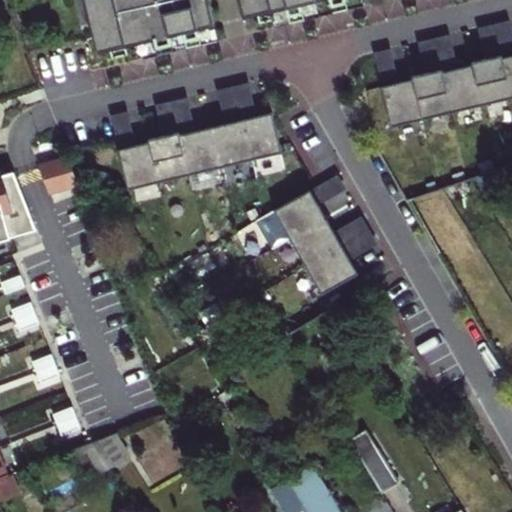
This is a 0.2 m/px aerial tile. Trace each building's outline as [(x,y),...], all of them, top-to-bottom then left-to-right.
[(78,0),(92,55),(105,52),(107,59),(123,56),(121,48),(150,41),(151,49),(167,46),(165,37),(178,35),(180,42),(195,39),(193,31),(209,27),(202,0),(78,0)] [(235,0),(240,20),(255,16),(257,24),(272,21),(270,13),(283,10),(285,17),(300,14),(298,6),(322,0),(327,0),(329,7),(344,4),(342,0),(235,0)] [(511,34),(510,26),(494,30),(501,58),(511,55),(511,34)] [(484,60),(500,56),(494,30),(478,34),(484,60)] [(434,44),(441,73),(457,69),(450,40),(434,44)] [(424,74),(440,70),(434,44),(418,48),(424,74)] [(392,54),(375,58),(382,87),(398,83),(392,54)] [(381,87),(391,127),(511,98),(511,55),(501,58),(500,56),(484,60),(471,63),(472,65),(457,69),(441,73),(440,70),(424,74),(411,77),(412,80),(398,83),(381,87)] [(255,117),(248,89),(232,93),(239,121),(255,117)] [(239,121),(232,93),(216,96),(223,125),(239,121)] [(193,132),(187,103),(171,107),(177,135),(193,132)] [(161,137),(177,133),(171,107),(155,111),(161,137)] [(110,152),(119,192),(279,154),(269,114),(239,121),(223,125),(177,135),(177,133),(161,137),(148,140),(148,142),(130,147),(110,152)] [(123,119),(107,122),(114,151),(130,147),(123,119)] [(0,240),(37,230),(14,171),(0,175),(0,478),(9,475),(0,452),(0,240)] [(308,189),(306,191),(314,205),(339,189),(331,176),(315,185),(308,189)] [(270,211),(320,293),(356,273),(348,260),(339,246),(331,232),(306,191),(270,211)] [(356,217),(331,232),(339,246),(364,231),(356,217)] [(364,231),(339,246),(348,260),(373,245),(364,231)] [(25,287),(21,275),(2,283),(6,294),(25,287)] [(36,313),(31,302),(12,310),(17,320),(36,313)] [(40,323),(36,313),(17,320),(20,331),(40,323)] [(332,349),(320,356),(334,380),(346,373),(332,349)] [(37,373),(56,365),(52,354),(33,361),(37,373)] [(61,376),(56,365),(37,373),(41,383),(61,376)] [(237,400),(231,389),(220,396),(226,407),(237,400)] [(77,417),(73,407),(53,414),(58,425),(77,417)] [(241,407),(230,414),(236,424),(247,417),(241,407)] [(81,428),(77,417),(58,425),(62,436),(81,428)] [(363,431),(346,441),(379,495),(395,485),(363,431)] [(91,443),(108,470),(127,458),(114,435),(91,443)] [(108,470),(91,443),(74,450),(92,480),(108,470)] [(340,511),(312,465),(286,480),(305,511),(340,511)] [(305,511),(286,480),(270,489),(284,511),(305,511)]
